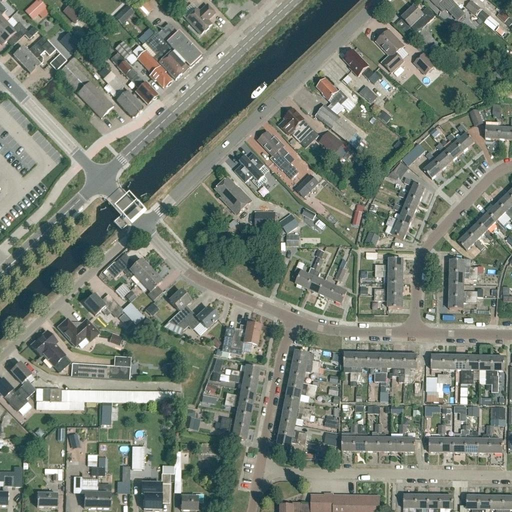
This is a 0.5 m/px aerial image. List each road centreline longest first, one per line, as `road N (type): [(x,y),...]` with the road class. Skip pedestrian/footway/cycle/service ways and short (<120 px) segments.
road 1 (unclassified): [(142,225),(380,0)]
road 2 (secondary): [(99,178),(293,0)]
road 3 (residential): [(511,476),(259,471)]
road 4 (residential): [(414,333),(423,252),(498,170),(511,167)]
road 5 (unclassified): [(0,357),(142,225)]
road 6 (residential): [(293,318),(198,278),(142,225)]
road 7 (residential): [(259,471),(293,318)]
road 8 (residential): [(99,178),(0,74)]
road 9 (secondary): [(0,274),(99,178)]
road 10 (residential): [(414,333),(320,329),(293,318)]
